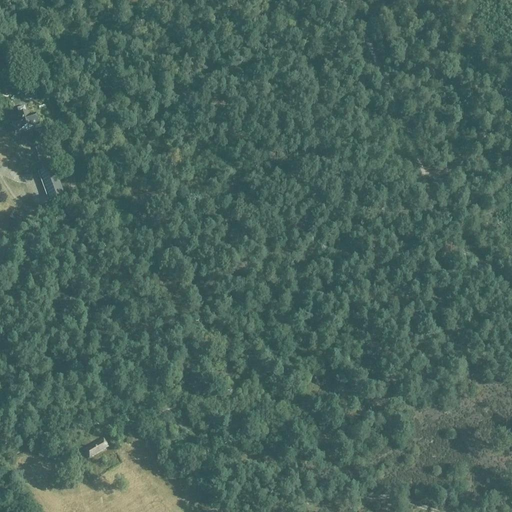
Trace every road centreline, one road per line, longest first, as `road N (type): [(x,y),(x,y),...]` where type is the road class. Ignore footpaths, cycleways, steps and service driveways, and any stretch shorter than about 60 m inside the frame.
road 1 (track): [(0,465),(60,418),(87,424),(156,416),(206,388),(292,309),(376,285),(432,208)]
road 2 (track): [(76,423),(83,324),(69,168),(41,64),(44,0)]
road 3 (track): [(440,511),(227,451),(156,416)]
road 4 (track): [(424,179),(380,69),(340,0)]
road 5 (track): [(511,300),(432,208)]
